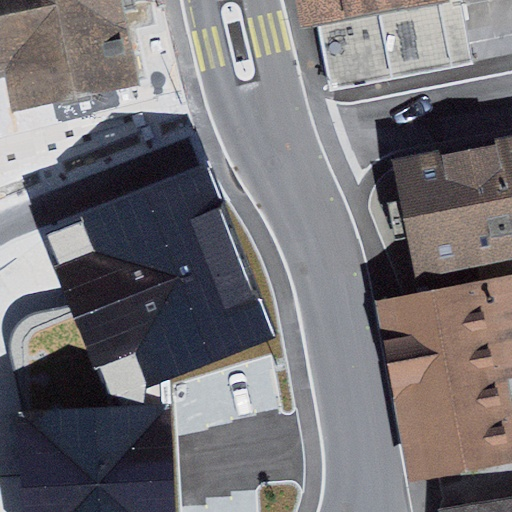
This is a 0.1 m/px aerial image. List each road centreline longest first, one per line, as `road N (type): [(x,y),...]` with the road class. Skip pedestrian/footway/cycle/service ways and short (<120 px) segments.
road 1 (secondary): [(307,139),(342,265),(381,511)]
road 2 (residential): [(307,139),(0,255)]
road 3 (residential): [(307,139),(511,95)]
road 4 (secondary): [(267,0),(307,139)]
